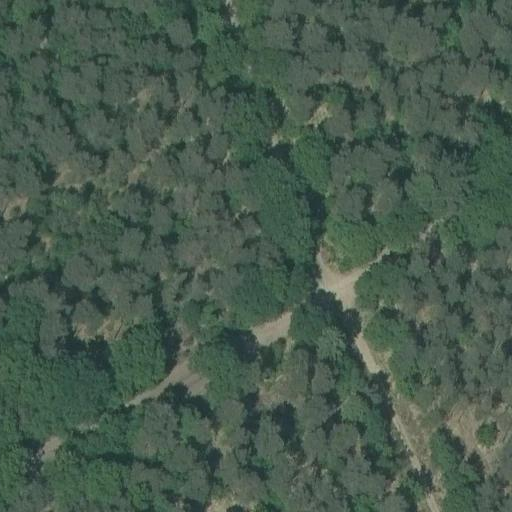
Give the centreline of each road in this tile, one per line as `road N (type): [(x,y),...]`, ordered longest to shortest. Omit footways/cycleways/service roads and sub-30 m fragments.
road 1 (track): [(334,294),(224,0)]
road 2 (track): [(334,294),(272,337),(69,441)]
road 3 (track): [(432,511),(334,294)]
road 4 (track): [(334,294),(511,209)]
